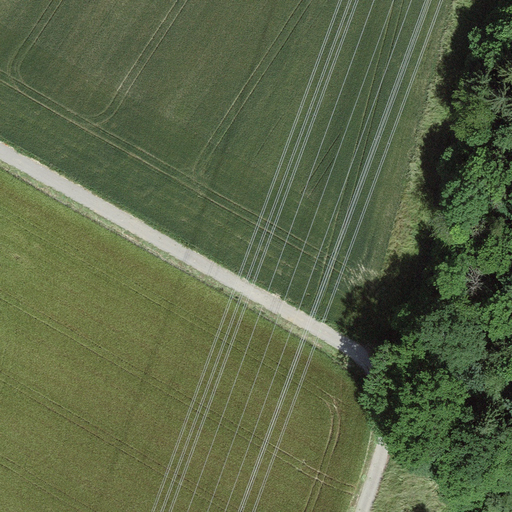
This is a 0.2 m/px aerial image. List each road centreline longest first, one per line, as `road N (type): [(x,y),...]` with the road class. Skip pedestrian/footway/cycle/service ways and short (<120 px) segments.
road 1 (track): [(511,472),(454,446),(377,364),(0,149)]
road 2 (track): [(361,511),(387,433),(377,364)]
